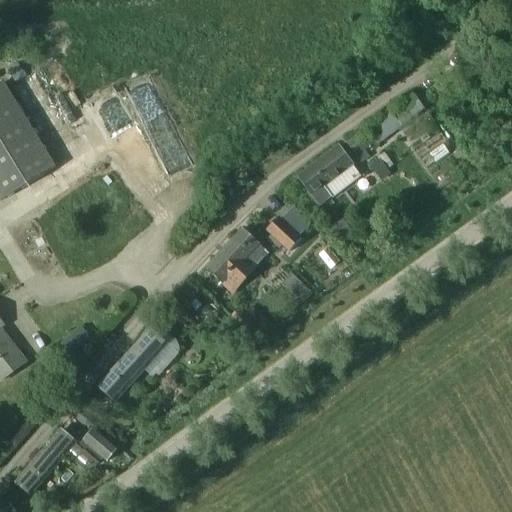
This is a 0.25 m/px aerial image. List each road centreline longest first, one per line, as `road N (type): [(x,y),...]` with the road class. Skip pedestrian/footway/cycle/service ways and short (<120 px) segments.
road 1 (unclassified): [(0,495),(68,405),(258,198),(511,1)]
road 2 (unclassified): [(88,511),(511,202)]
